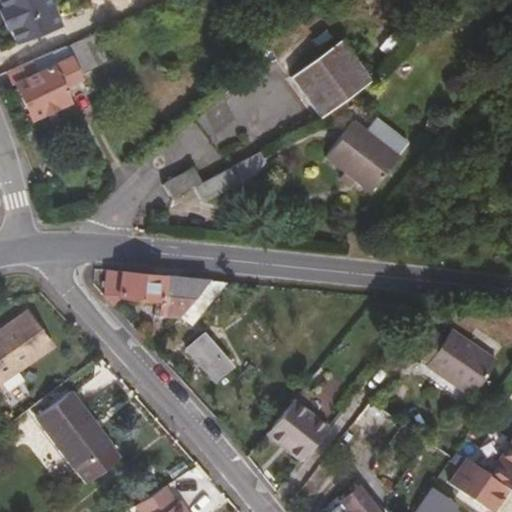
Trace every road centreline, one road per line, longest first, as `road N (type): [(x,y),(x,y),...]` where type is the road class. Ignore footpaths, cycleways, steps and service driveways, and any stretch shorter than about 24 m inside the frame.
road 1 (secondary): [(29,252),(93,250),(511,287)]
road 2 (residential): [(270,511),(29,252)]
